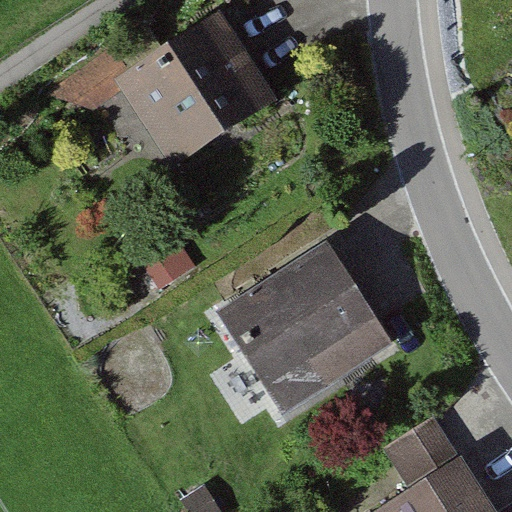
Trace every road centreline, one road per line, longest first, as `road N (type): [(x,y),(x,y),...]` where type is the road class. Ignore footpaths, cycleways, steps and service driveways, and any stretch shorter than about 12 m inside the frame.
road 1 (residential): [(511,352),(427,178),(394,0)]
road 2 (track): [(114,0),(0,77)]
